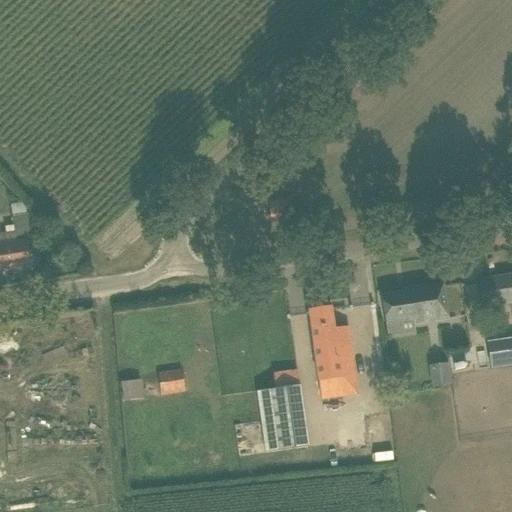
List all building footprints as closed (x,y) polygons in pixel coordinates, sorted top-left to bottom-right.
[(270,222),(295,220),(293,200),(268,202),(270,222)] [(33,240),(30,215),(13,217),(15,231),(0,233),(0,272),(29,269),(25,241),(33,240)] [(511,304),(511,276),(475,283),(478,309),(511,304)] [(446,319),(441,285),(403,290),(404,292),(380,296),(384,326),(408,322),(408,324),(446,319)] [(356,392),(346,329),(333,330),(329,309),(308,312),(321,396),(356,392)] [(433,388),(452,385),(449,363),(430,365),(433,388)] [(161,396),(184,393),(180,371),(157,374),(161,396)] [(122,381),(123,401),(142,400),(142,381),(122,381)] [(258,391),(264,452),(309,448),(304,387),(258,391)] [(371,467),(395,465),(392,438),(368,440),(371,467)]
